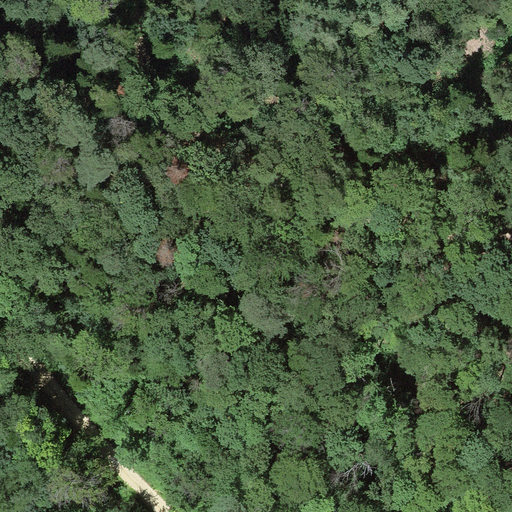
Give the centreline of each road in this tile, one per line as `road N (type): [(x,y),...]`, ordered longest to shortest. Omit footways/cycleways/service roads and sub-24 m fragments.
road 1 (track): [(135,0),(139,57),(171,106),(282,190),(390,223),(477,233),(511,225)]
road 2 (track): [(164,511),(111,470),(0,340)]
